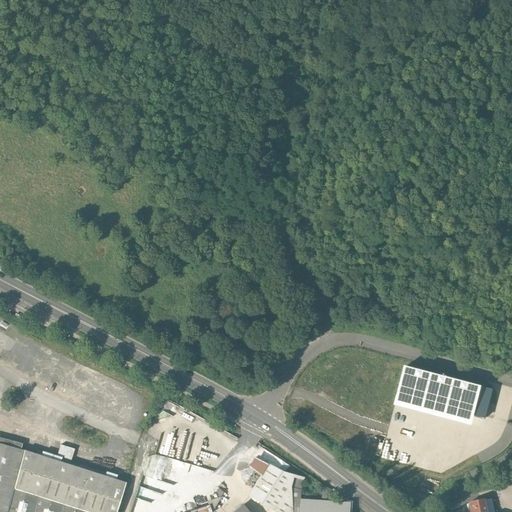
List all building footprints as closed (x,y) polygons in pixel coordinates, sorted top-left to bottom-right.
[(485,419),(492,390),(405,368),(398,397),(475,416),(485,419)] [(475,416),(398,397),(395,406),(472,426),(475,416)] [(177,430),(170,455),(203,463),(205,454),(216,457),(218,451),(213,450),(216,439),(177,430)] [(116,511),(125,483),(116,481),(117,476),(106,473),(105,477),(60,463),(61,459),(42,452),(41,457),(20,451),(22,446),(0,439),(0,511),(116,511)] [(285,474),(255,458),(250,467),(263,476),(251,496),(275,511),(300,511),(301,501),(301,491),(304,479),(285,474)] [(350,511),(351,504),(331,503),(333,491),(323,487),(323,502),(301,501),(300,511),(350,511)] [(487,511),(485,499),(469,502),(471,511),(487,511)]
